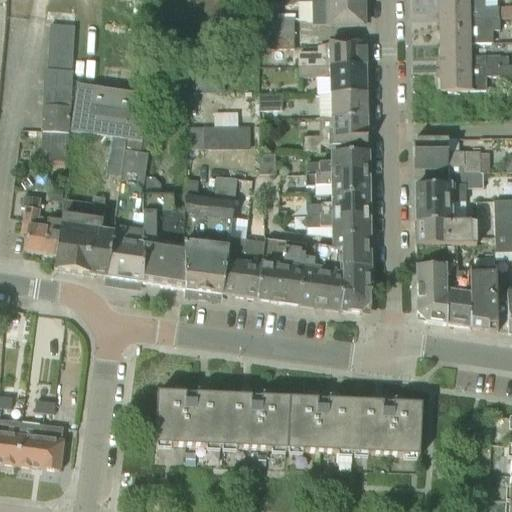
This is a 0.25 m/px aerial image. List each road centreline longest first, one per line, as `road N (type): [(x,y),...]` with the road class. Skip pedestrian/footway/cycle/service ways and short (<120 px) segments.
road 1 (residential): [(395,344),(385,0)]
road 2 (residential): [(395,344),(374,355),(104,326)]
road 3 (residential): [(85,511),(104,326)]
